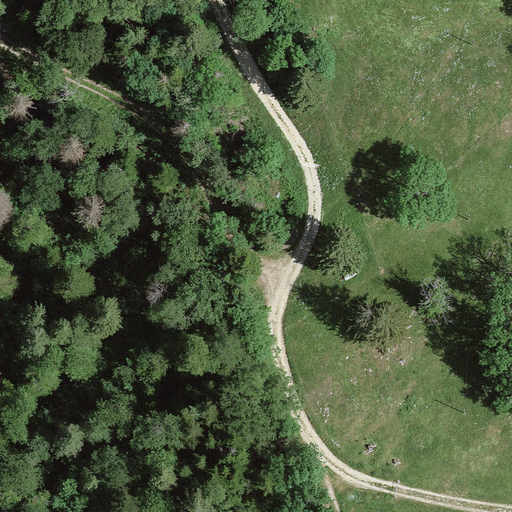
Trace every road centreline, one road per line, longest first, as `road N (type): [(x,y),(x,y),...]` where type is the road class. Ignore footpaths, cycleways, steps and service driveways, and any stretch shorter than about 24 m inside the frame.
road 1 (track): [(0,36),(161,130),(212,185),(250,260),(280,296)]
road 2 (track): [(333,511),(277,354),(274,321),(315,220)]
road 3 (track): [(216,0),(302,153),(315,187),(315,220)]
road 4 (track): [(316,448),(371,483),(511,511)]
